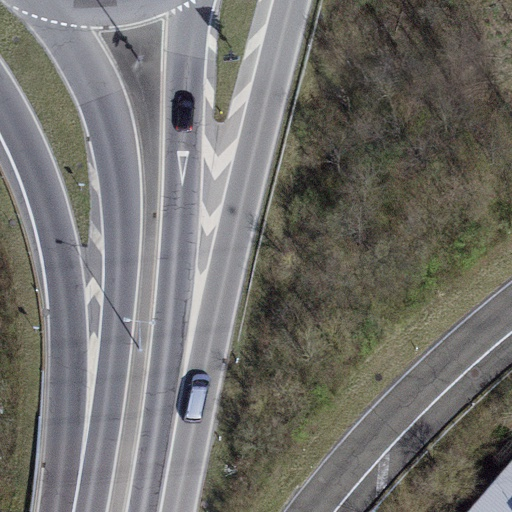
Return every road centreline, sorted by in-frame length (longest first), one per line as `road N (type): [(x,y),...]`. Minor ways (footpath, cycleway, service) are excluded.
road 1 (trunk): [(49,0),(101,97),(120,198),(112,333),(75,511)]
road 2 (motorway): [(166,474),(290,0)]
road 3 (trunk): [(166,474),(194,0)]
road 4 (motorway): [(0,106),(41,192),(58,256),(69,349),(68,511)]
